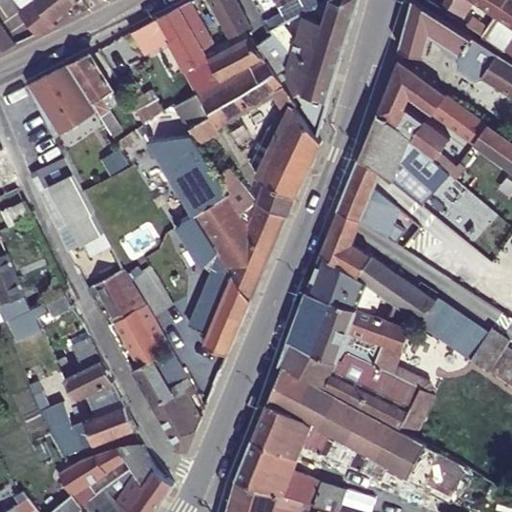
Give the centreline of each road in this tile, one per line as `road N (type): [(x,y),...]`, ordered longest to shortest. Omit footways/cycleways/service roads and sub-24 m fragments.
road 1 (tertiary): [(381,0),(344,125),(185,511)]
road 2 (residential): [(0,73),(145,0)]
